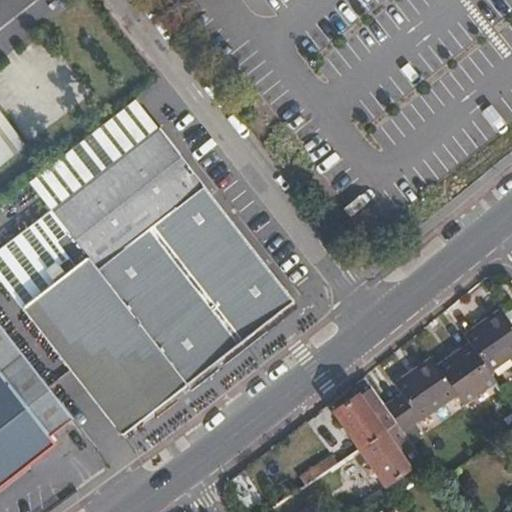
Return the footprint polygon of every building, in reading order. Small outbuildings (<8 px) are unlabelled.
[(0,111),(0,167),(27,147),(0,111)] [(74,267),(21,308),(121,436),(202,373),(273,317),(294,302),(158,128),(51,212),(69,234),(56,244),(74,267)] [(469,343),(490,372),(511,357),(511,324),(501,309),(463,335),(469,343)] [(49,437),(73,418),(0,325),(0,488),(55,445),(49,437)] [(457,395),(463,405),(496,383),(490,372),(469,343),(436,366),(457,395)] [(416,424),(457,395),(436,366),(431,358),(394,383),(400,394),(384,405),(396,423),(412,445),(425,436),(416,424)] [(334,410),(360,448),(382,432),(396,423),(384,405),(371,386),(356,396),(356,395),(334,410)] [(386,485),(422,459),(412,445),(396,423),(382,432),(360,448),(370,461),(378,472),(386,485)] [(299,477),(305,486),(337,464),(332,455),(299,477)] [(369,478),(378,472),(370,461),(361,467),(369,478)]
